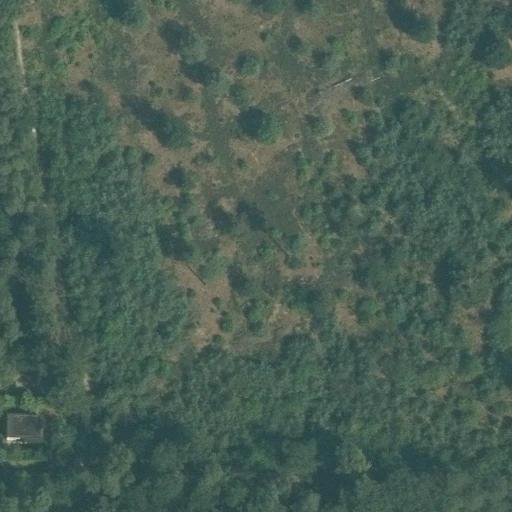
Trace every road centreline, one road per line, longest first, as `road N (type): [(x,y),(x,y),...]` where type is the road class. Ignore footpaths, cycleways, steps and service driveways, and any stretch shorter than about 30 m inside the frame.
road 1 (track): [(9,0),(91,436),(82,475)]
road 2 (track): [(511,495),(82,475)]
